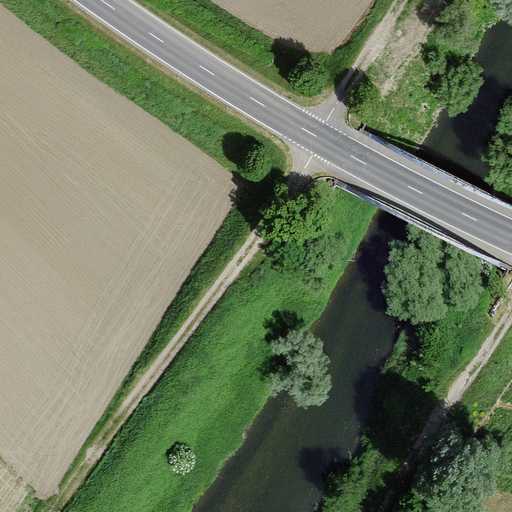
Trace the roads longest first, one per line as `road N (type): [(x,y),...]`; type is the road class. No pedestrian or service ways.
road 1 (secondary): [(511,235),(351,158),(100,0)]
road 2 (track): [(435,511),(429,430),(511,312)]
